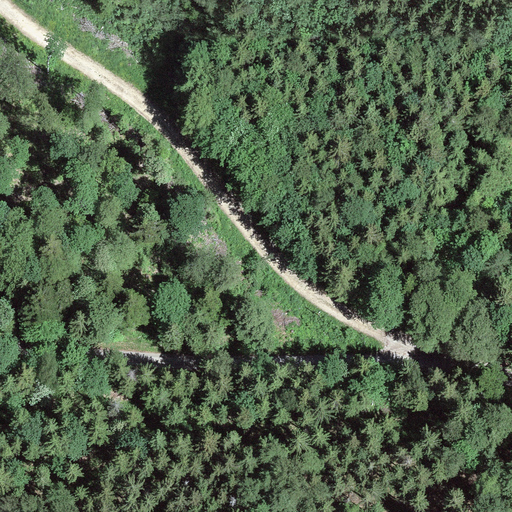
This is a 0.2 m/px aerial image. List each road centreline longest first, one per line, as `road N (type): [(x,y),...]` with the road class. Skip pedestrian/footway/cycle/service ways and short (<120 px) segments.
road 1 (track): [(429,365),(293,281),(153,110),(50,44),(0,1)]
road 2 (unclassified): [(511,381),(429,365),(171,362),(0,349)]
